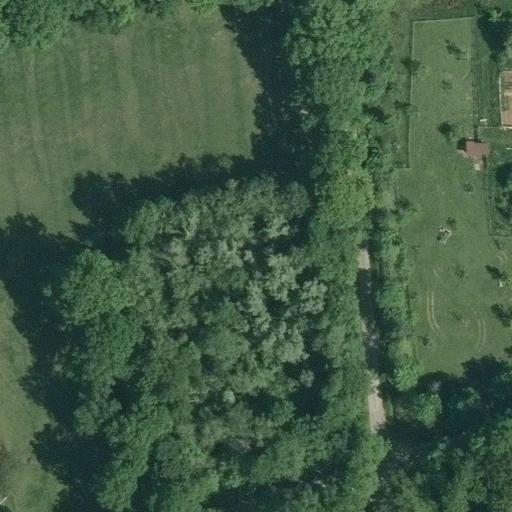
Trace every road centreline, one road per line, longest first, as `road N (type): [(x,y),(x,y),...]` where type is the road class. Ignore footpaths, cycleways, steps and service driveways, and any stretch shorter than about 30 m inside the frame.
road 1 (unclassified): [(378,470),(338,0)]
road 2 (unclassified): [(378,470),(241,511)]
road 3 (unclassified): [(511,427),(378,470)]
